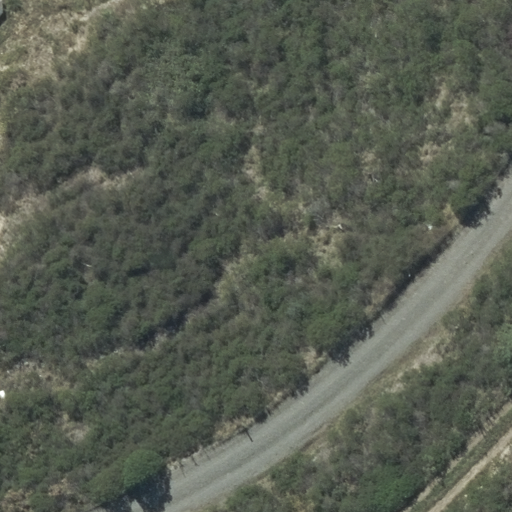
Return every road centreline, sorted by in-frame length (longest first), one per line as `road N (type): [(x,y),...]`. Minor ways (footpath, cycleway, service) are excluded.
road 1 (track): [(151,511),(247,467),(353,376),(450,276),(511,193)]
road 2 (track): [(511,409),(423,511)]
